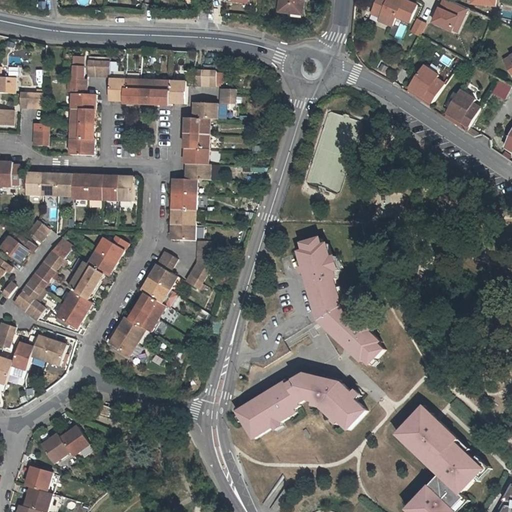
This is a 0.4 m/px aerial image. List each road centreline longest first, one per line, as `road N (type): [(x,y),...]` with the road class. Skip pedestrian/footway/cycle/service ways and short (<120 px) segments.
road 1 (residential): [(82,376),(153,237),(155,168),(56,164),(0,149)]
road 2 (residential): [(213,416),(305,92)]
road 3 (tertiary): [(0,22),(222,39),(289,58)]
road 4 (tertiary): [(332,69),(381,88),(511,175)]
road 5 (residential): [(82,376),(213,416)]
